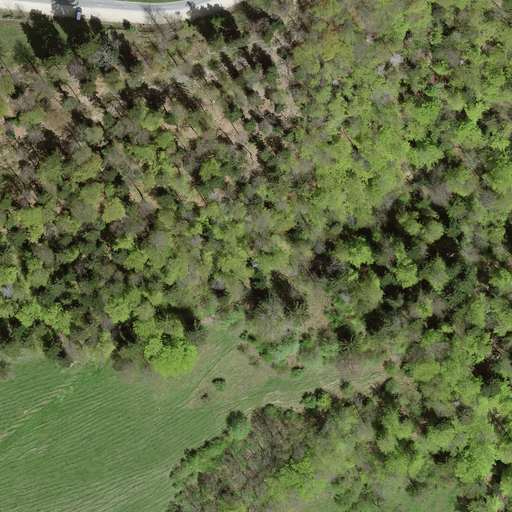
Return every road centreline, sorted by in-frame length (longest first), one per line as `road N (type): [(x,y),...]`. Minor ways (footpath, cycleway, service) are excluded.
road 1 (track): [(0,446),(113,354),(302,267)]
road 2 (track): [(296,0),(292,25),(276,39),(149,82)]
road 3 (track): [(0,158),(149,82)]
road 4 (unclassified): [(60,0),(137,7),(202,0)]
